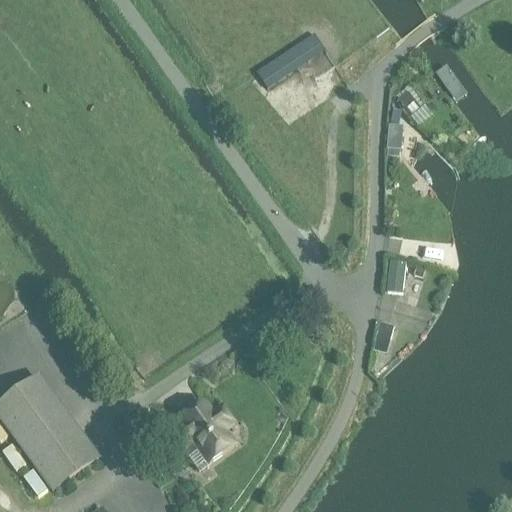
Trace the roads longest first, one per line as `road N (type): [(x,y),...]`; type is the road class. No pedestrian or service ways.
road 1 (unclassified): [(369,305),(339,297),(316,279),(122,0)]
road 2 (unclassified): [(369,305),(377,111),(386,75),(401,52),(482,0)]
road 3 (unclassified): [(284,511),(345,414),(369,305)]
road 4 (track): [(382,90),(354,91),(338,119),(316,279)]
